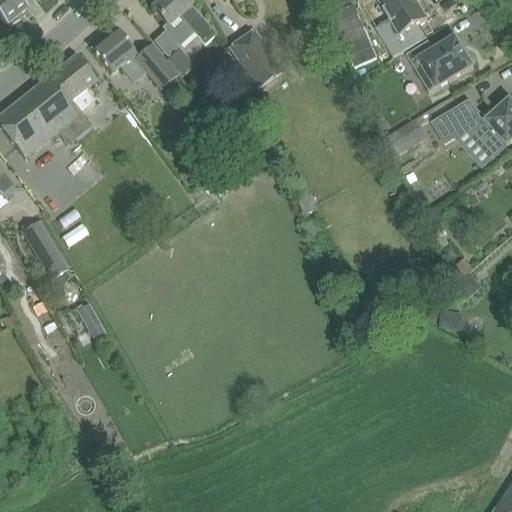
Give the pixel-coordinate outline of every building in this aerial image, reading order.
[(0,0),(0,20),(5,28),(8,26),(9,28),(20,20),(19,18),(26,13),(28,12),(20,2),(22,0),(0,0)] [(204,46),(217,36),(192,8),(185,0),(162,0),(151,10),(177,39),(183,34),(187,39),(193,34),(204,46)] [(376,0),(390,22),(376,30),(395,60),(427,41),(420,28),(428,23),(419,8),(420,7),(415,0),(376,0)] [(136,59),(134,58),(136,56),(116,31),(91,51),(111,76),(121,67),(135,85),(149,74),(163,92),(178,80),(152,46),(136,59)] [(258,90),(282,74),(253,31),(229,48),(258,90)] [(429,44),(407,58),(429,95),(472,69),(471,67),(473,63),(468,54),(463,55),(456,42),(435,54),(429,44)] [(182,79),(196,68),(181,51),(168,62),(182,79)] [(76,58),(0,118),(0,129),(7,138),(25,160),(82,115),(80,112),(92,102),(95,100),(88,90),(97,83),(89,73),(76,58)] [(469,103),(433,126),(445,146),(454,140),(473,129),(484,141),(480,144),(491,156),(494,160),(507,148),(508,148),(511,144),(511,105),(510,103),(498,114),(495,111),(482,118),(469,103)] [(414,122),(382,142),(393,159),(425,139),(414,122)] [(204,177),(221,165),(213,154),(196,166),(204,177)] [(218,197),(238,183),(226,167),(207,181),(218,197)] [(0,194),(4,200),(14,192),(3,178),(0,173),(0,194)] [(307,194),(297,200),(307,221),(318,215),(307,194)] [(52,282),(67,272),(38,224),(23,233),(52,282)] [(465,260),(451,271),(460,282),(470,275),(474,271),(465,260)] [(0,289),(11,283),(2,267),(3,267),(0,261),(0,289)] [(460,282),(455,287),(466,301),(481,288),(470,275),(460,282)] [(88,332),(100,326),(89,306),(77,312),(88,332)] [(441,314),(439,331),(454,332),(455,315),(441,314)] [(16,325),(12,317),(2,322),(6,330),(16,325)] [(511,511),(511,487),(495,511),(511,511)]
